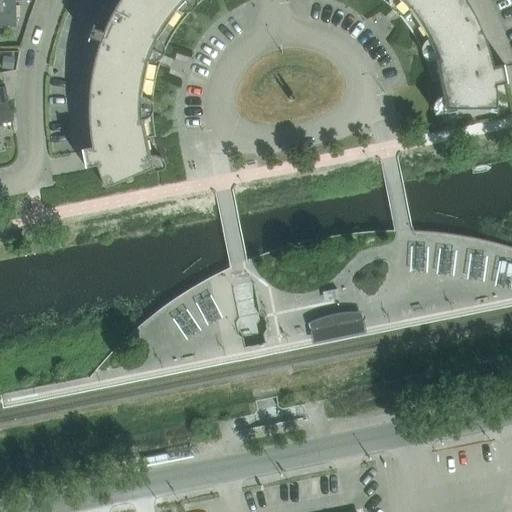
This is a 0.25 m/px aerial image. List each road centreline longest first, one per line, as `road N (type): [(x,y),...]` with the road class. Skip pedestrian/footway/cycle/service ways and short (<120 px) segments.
road 1 (unclassified): [(511,410),(11,511)]
road 2 (residential): [(278,35),(230,67),(218,106),(224,137),(264,139),(332,126),(365,105),(358,72)]
road 3 (residential): [(56,0),(34,78),(40,178),(0,186)]
